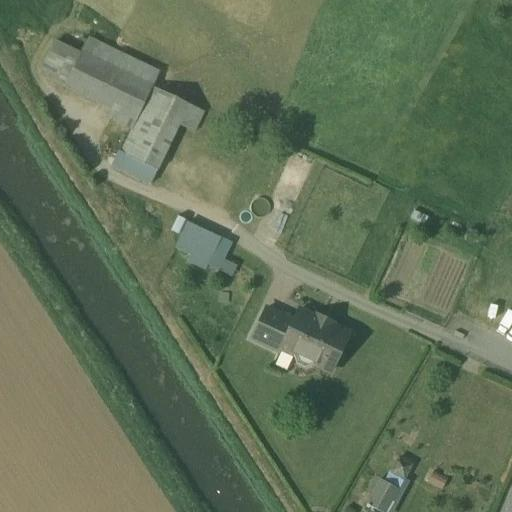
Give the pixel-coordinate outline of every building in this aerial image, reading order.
[(153,88),(81,53),(66,86),(138,121),(144,107),(153,88)] [(205,113),(153,88),(144,107),(180,124),(196,132),(205,113)] [(138,121),(123,153),(159,170),(180,124),(144,107),(138,121)] [(123,153),(120,152),(113,166),(152,184),(159,170),(123,153)] [(222,238),(189,222),(177,248),(210,264),(216,251),(222,238)] [(227,256),(216,251),(210,264),(209,266),(220,271),(227,256)] [(317,319),(300,311),(294,324),(283,318),(284,316),(268,309),(253,339),(280,352),(282,348),(295,355),(294,356),(298,364),(306,368),(314,366),(315,364),(332,372),(350,335),(332,326),(334,323),(319,316),(317,319)] [(413,466),(400,458),(392,472),(406,479),(413,466)] [(387,511),(400,490),(381,479),(368,505),(381,511),(387,511)]
